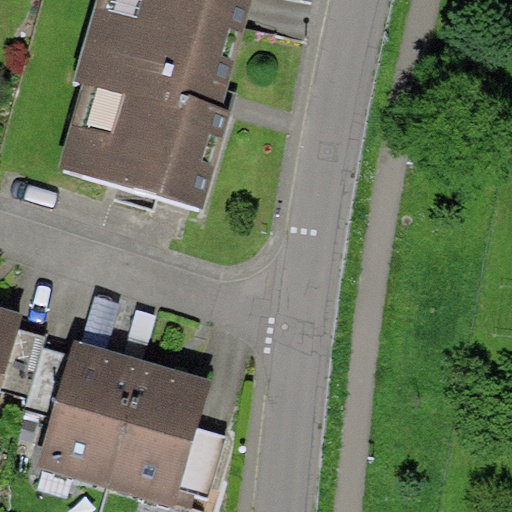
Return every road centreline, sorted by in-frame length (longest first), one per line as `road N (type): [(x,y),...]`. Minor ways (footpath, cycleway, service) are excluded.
road 1 (residential): [(351,0),(301,331)]
road 2 (residential): [(301,331),(0,231)]
road 3 (residential): [(301,331),(284,511)]
